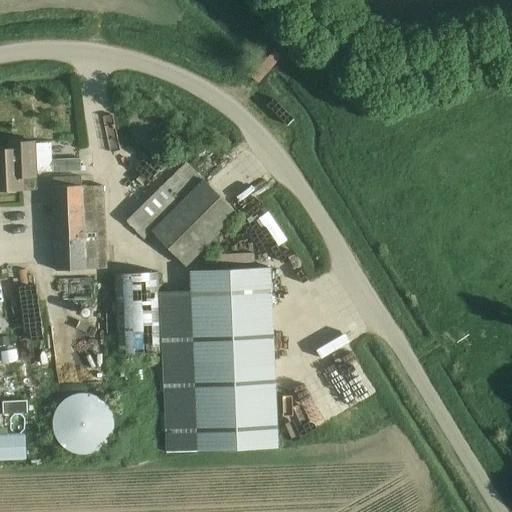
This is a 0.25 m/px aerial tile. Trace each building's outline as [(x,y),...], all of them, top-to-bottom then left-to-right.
[(21,178),(35,178),(35,143),(14,143),(14,149),(0,149),(0,190),(21,190),(21,178)] [(80,161),(51,161),(51,174),(80,174),(80,161)] [(151,231),(185,266),(237,214),(186,162),(126,221),(143,239),(151,231)] [(102,271),(101,189),(102,188),(80,189),(80,180),(51,180),(51,191),(52,191),(52,272),(102,271)] [(167,452),(197,451),(277,448),(270,268),(190,271),(191,291),(160,292),(167,452)] [(110,356),(155,356),(154,277),(109,277),(110,356)] [(10,311),(12,342),(26,341),(23,309),(10,311)] [(93,329),(75,330),(78,365),(96,364),(93,329)] [(45,381),(62,381),(63,343),(46,343),(45,381)] [(30,346),(13,346),(15,389),(32,389),(30,346)] [(338,394),(360,438),(402,417),(380,373),(338,394)] [(68,397),(60,403),(55,411),(52,421),(53,431),(57,440),(64,448),(73,453),(83,454),(93,453),(102,448),(108,441),(112,431),(113,421),(111,411),(105,403),(97,397),(88,394),(78,394),(68,397)] [(27,400),(2,401),(3,414),(27,413),(27,400)] [(355,427),(342,431),(347,445),(359,441),(355,427)] [(24,435),(7,435),(7,429),(0,429),(0,458),(25,458),(24,435)]
